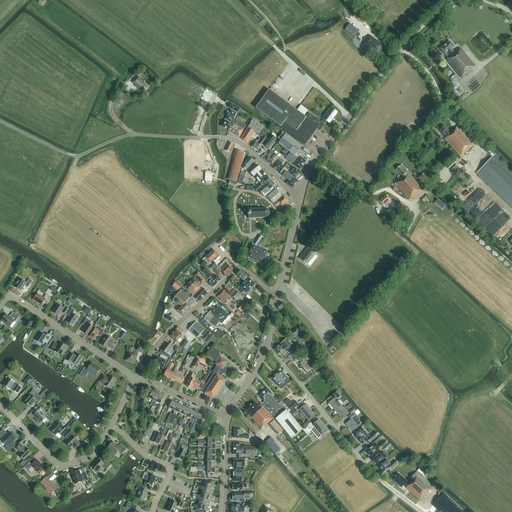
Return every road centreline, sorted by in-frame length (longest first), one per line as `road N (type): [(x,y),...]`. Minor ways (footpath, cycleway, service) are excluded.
road 1 (residential): [(300,199),(231,139),(131,134),(73,156),(0,121)]
road 2 (residential): [(418,503),(373,476),(266,347)]
road 3 (residential): [(146,375),(159,341),(238,269),(278,297)]
road 4 (tertiary): [(350,117),(410,37),(464,0)]
road 5 (residential): [(111,425),(88,455),(62,465),(0,403)]
road 6 (residential): [(132,379),(12,297)]
road 7 (residential): [(152,511),(170,470),(111,425)]
